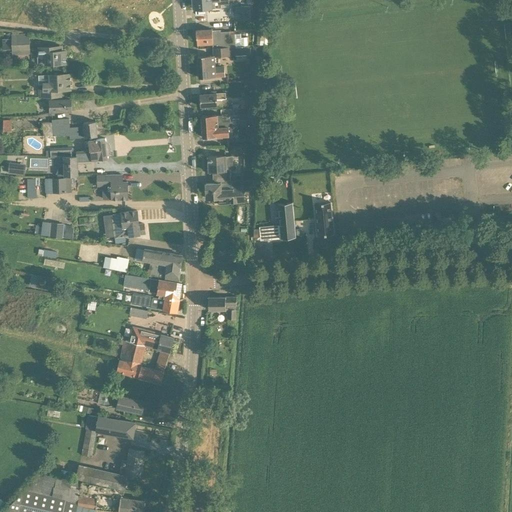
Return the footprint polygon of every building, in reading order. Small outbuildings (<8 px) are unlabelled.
[(240,2),(239,0),(194,0),(195,10),(212,9),(220,8),(220,7),(220,4),(229,3),(240,2)] [(265,31),(265,21),(258,20),(257,31),(265,31)] [(212,33),(212,30),(196,30),(196,38),(197,38),(197,44),(212,43),(213,48),(215,48),(230,47),(235,46),(235,34),(229,34),(229,32),(212,33)] [(13,52),(29,51),(28,40),(13,41),(13,50),(13,52)] [(13,41),(2,41),(3,50),(13,50),(13,41)] [(236,56),(247,55),(246,46),(235,47),(236,56)] [(59,51),(59,47),(39,48),(39,58),(39,64),(45,64),(65,64),(65,51),(59,51)] [(215,56),(231,55),(230,47),(215,48),(215,56)] [(215,67),(214,55),(198,57),(199,78),(224,77),(223,66),(215,67)] [(39,98),(56,98),(56,90),(70,90),(70,74),(48,75),(49,82),(42,83),(42,89),(38,90),(39,98)] [(216,93),(216,91),(212,91),(212,94),(200,94),(201,107),(217,105),(226,105),(225,92),(216,93)] [(49,113),(71,112),(71,100),(49,101),(49,107),(47,107),(47,113),(49,113)] [(240,108),(247,108),(249,108),(249,100),(240,101),(240,108)] [(157,125),(162,121),(151,104),(146,108),(157,125)] [(248,114),(247,108),(240,108),(236,109),(237,116),(239,115),(239,119),(231,119),(231,121),(230,121),(229,114),(202,116),(202,128),(250,126),(249,120),(247,120),(247,115),(248,115),(248,114)] [(70,128),(69,118),(52,120),(52,121),(49,121),(49,122),(41,122),(42,136),(70,136),(70,139),(97,136),(95,122),(83,124),(83,127),(70,128)] [(4,132),(12,132),(12,120),(4,120),(4,132)] [(250,126),(202,128),(203,137),(226,136),(227,146),(229,146),(229,136),(236,136),(247,135),(247,134),(259,135),(259,131),(259,126),(250,126)] [(108,158),(106,138),(95,140),(92,141),(93,150),(90,150),(90,151),(91,151),(91,160),(102,159),(108,158)] [(51,158),(64,157),(73,156),(72,152),(72,149),(51,151),(51,158)] [(91,160),(91,151),(90,151),(72,152),(73,156),(64,157),(64,165),(61,165),(59,168),(58,170),(58,176),(78,176),(78,163),(92,162),(92,161),(102,159),(91,160)] [(32,155),(31,167),(48,167),(48,156),(32,155)] [(230,181),(229,169),(232,169),(231,156),(208,157),(209,173),(212,172),(213,182),(221,181),(230,181)] [(17,163),(9,163),(8,174),(16,174),(17,163)] [(304,175),(304,188),(328,187),(328,174),(304,175)] [(121,175),(96,175),(97,187),(106,187),(106,198),(127,198),(126,183),(122,183),(121,175)] [(28,197),(37,197),(36,178),(28,178),(28,197)] [(45,194),(65,193),(65,180),(45,181),(45,194)] [(255,190),(255,180),(243,180),(236,180),(230,181),(221,181),(221,183),(206,184),(206,193),(207,193),(207,198),(219,198),(219,202),(218,202),(219,205),(245,203),(244,191),(255,190)] [(291,227),(291,228),(291,180),(275,181),(275,211),(265,211),(266,228),(291,227)] [(316,234),(322,237),(337,236),(336,193),(316,194),(316,234)] [(139,225),(137,211),(114,214),(117,237),(128,236),(145,233),(144,224),(139,225)] [(64,224),(51,223),(49,237),(63,239),(64,224)] [(74,228),(66,228),(66,229),(65,239),(73,240),(74,228)] [(178,281),(182,255),(170,254),(142,249),(141,261),(150,263),(148,275),(178,281)] [(56,258),(57,252),(44,250),(43,256),(56,258)] [(130,259),(118,256),(117,259),(112,258),(110,269),(127,272),(130,259)] [(44,288),(46,276),(32,273),(30,285),(44,288)] [(179,300),(181,284),(143,278),(125,275),(124,282),(142,285),(141,289),(149,291),(149,292),(157,293),(156,294),(165,296),(165,297),(179,300)] [(159,301),(152,300),(153,297),(133,294),(131,304),(177,311),(179,300),(165,297),(164,299),(160,298),(159,301)] [(236,305),(236,297),(208,297),(208,310),(225,309),(228,309),(227,319),(235,319),(236,305)] [(146,319),(147,311),(131,308),(129,315),(146,319)] [(155,333),(133,328),(130,341),(146,347),(158,350),(161,351),(169,353),(173,338),(155,333)] [(141,365),(146,347),(130,341),(125,340),(121,358),(125,359),(125,362),(119,360),(117,371),(138,377),(161,382),(163,371),(169,353),(161,351),(155,368),(141,365)] [(142,413),(144,401),(119,395),(117,408),(124,409),(124,413),(133,415),(133,411),(142,413)] [(132,437),(135,423),(98,416),(96,430),(86,429),(81,455),(92,457),(96,431),(132,437)] [(139,479),(143,451),(129,449),(127,461),(122,460),(119,474),(79,464),(76,479),(125,490),(128,477),(139,479)] [(75,511),(77,505),(78,502),(25,490),(21,493),(5,509),(5,510),(7,511),(75,511)] [(129,496),(120,495),(119,511),(121,511),(142,511),(144,501),(129,499),(129,496)] [(96,509),(96,507),(96,498),(78,496),(78,502),(77,505),(96,509)]
